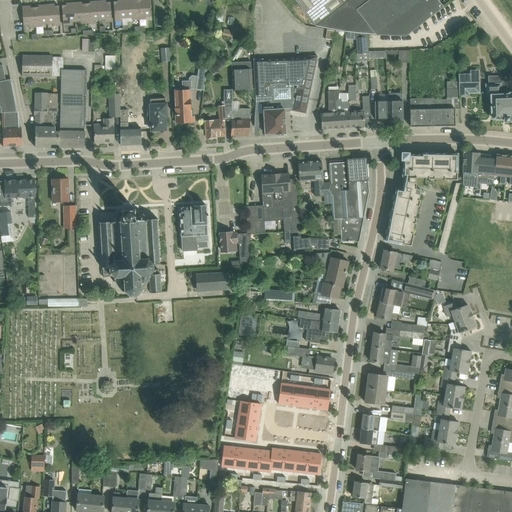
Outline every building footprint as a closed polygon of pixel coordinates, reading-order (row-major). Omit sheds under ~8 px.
[(122,18),(127,18),(125,0),(123,0),(117,0),(117,2),(113,2),(114,12),(115,21),(122,21),(122,18)] [(125,0),(127,18),(132,18),(132,20),(139,19),(137,0),(134,1),(133,0),(125,0)] [(137,0),(139,19),(146,19),(146,17),(151,16),(149,0),(141,0),(137,0)] [(368,0),(295,0),(315,26),(356,32),(375,34),(357,9),(368,0)] [(368,0),(357,9),(375,34),(406,36),(408,34),(443,7),(444,7),(438,0),(368,0)] [(98,2),(99,20),(104,20),(104,22),(111,21),(111,12),(110,2),(106,2),(106,1),(98,2)] [(86,4),(87,23),(94,23),(94,20),(99,20),(98,2),(90,2),(90,4),(86,4)] [(70,22),(75,22),(74,3),(66,4),(66,5),(61,6),(62,16),(63,25),(70,24),(70,22)] [(74,3),(75,22),(80,21),(80,24),(87,23),(86,4),(82,4),(82,3),(74,3)] [(34,8),(36,27),(43,26),(42,24),(48,24),(46,5),(38,6),(38,7),(34,8)] [(46,5),(48,24),(53,23),(53,26),(60,25),(59,6),(54,6),(54,5),(46,5)] [(29,27),(36,27),(34,8),(31,8),(30,7),(22,7),(23,25),(29,25),(29,27)] [(224,29),(222,35),(232,37),(234,31),(233,31),(226,29),(224,29)] [(327,29),(325,40),(332,41),(334,30),(327,29)] [(357,51),(376,51),(387,51),(409,50),(408,34),(406,36),(375,34),(356,33),(356,32),(357,51)] [(171,60),(170,48),(161,48),(162,61),(171,60)] [(411,63),(411,50),(409,50),(387,51),(387,54),(398,54),(399,63),(411,63)] [(376,58),(376,51),(357,51),(357,54),(369,53),(370,77),(371,89),(377,89),(376,77),(375,58),(376,58)] [(52,76),(52,57),(52,56),(32,56),(22,56),(22,76),(52,76)] [(115,56),(105,56),(105,70),(115,70),(115,56)] [(256,99),(254,125),(262,125),(263,128),(265,130),(265,134),(276,133),(279,135),(283,135),(285,133),(284,109),(292,109),(292,110),(305,113),(317,56),(257,59),(254,59),(256,99)] [(252,89),(251,69),(251,61),(231,62),(232,90),(252,89)] [(2,65),(0,65),(0,112),(1,112),(1,113),(3,113),(3,129),(2,129),(3,147),(22,146),(21,128),(19,128),(18,111),(17,112),(12,86),(10,79),(5,80),(2,65)] [(197,76),(196,89),(204,90),(207,68),(199,67),(197,76)] [(59,147),(84,148),(86,70),(61,69),(59,132),(59,147)] [(459,93),(460,93),(469,93),(469,92),(479,92),(479,83),(471,83),(470,74),(458,74),(459,82),(459,83),(459,93)] [(485,84),(486,87),(486,97),(490,97),(491,119),(495,121),(511,120),(511,84),(506,84),(506,76),(488,77),(489,84),(485,84)] [(174,85),(176,123),(194,122),(194,116),(191,116),(190,94),(192,94),(191,81),(182,81),(182,85),(174,85)] [(410,99),(410,126),(455,126),(454,109),(460,109),(460,93),(459,93),(459,83),(459,82),(446,82),(447,99),(434,99),(434,98),(410,99)] [(320,114),(321,130),(334,129),(333,119),(337,119),(337,112),(336,113),(335,101),(339,101),(338,91),(327,92),(329,113),(320,114)] [(36,93),(36,107),(57,108),(58,94),(36,93)] [(389,119),(389,121),(403,121),(402,93),(388,93),(389,101),(389,119)] [(108,94),(109,116),(120,116),(119,94),(108,94)] [(151,117),(151,120),(151,130),(165,129),(165,119),(165,117),(166,116),(165,98),(150,99),(150,109),(146,109),(147,117),(151,117)] [(222,106),(218,106),(219,120),(205,121),(206,138),(209,138),(210,139),(213,139),(214,137),(216,137),(216,136),(224,135),(224,121),(231,120),(232,101),(222,102),(222,106)] [(333,119),(334,129),(350,128),(349,112),(348,103),(341,103),(341,101),(339,101),(335,101),(336,113),(337,112),(337,119),(333,119)] [(375,119),(389,119),(389,101),(375,101),(375,119)] [(35,147),(59,147),(59,132),(55,132),(55,115),(57,115),(57,108),(36,107),(34,107),(34,115),(35,115),(35,147)] [(239,110),(232,110),(232,120),(231,120),(231,136),(249,135),(250,109),(239,108),(239,110)] [(141,144),(140,135),(140,127),(133,127),(133,125),(128,125),(128,109),(121,109),(120,128),(121,145),(141,144)] [(349,112),(350,128),(364,127),(363,111),(349,112)] [(104,119),(104,124),(94,125),(95,143),(114,142),(113,119),(104,119)] [(402,188),(415,188),(416,177),(428,177),(428,179),(434,179),(434,178),(444,178),(443,179),(456,180),(457,154),(451,154),(451,152),(446,152),(446,154),(433,153),(433,152),(428,152),(428,153),(421,153),(421,155),(408,154),(409,153),(402,153),(402,160),(403,160),(403,176),(405,176),(405,177),(404,177),(404,178),(404,181),(403,181),(404,182),(403,184),(402,184),(402,185),(404,185),(403,187),(402,187),(402,188)] [(463,152),(463,186),(476,187),(477,173),(494,175),(496,154),(463,152)] [(496,154),(494,175),(500,175),(500,183),(505,184),(505,175),(507,155),(496,154)] [(331,195),(333,219),(363,217),(368,191),(366,157),(346,159),(346,162),(339,162),(329,163),(330,183),(331,195)] [(315,197),(331,195),(330,183),(323,183),(323,180),(321,160),(312,161),(307,161),(307,162),(298,162),(299,182),(313,181),(315,197)] [(289,173),(275,174),(278,220),(283,220),(284,228),(284,232),(287,232),(292,232),(300,231),(296,178),(295,178),(289,179),(289,173)] [(246,233),(246,234),(251,234),(252,234),(265,233),(265,229),(264,221),(278,220),(275,174),(261,175),(261,185),(263,205),(255,205),(247,206),(246,221),(246,233)] [(68,201),(68,189),(68,179),(52,179),(52,201),(68,201)] [(0,180),(0,206),(12,206),(11,198),(16,198),(16,180),(0,180)] [(34,180),(16,180),(16,198),(28,198),(29,217),(35,217),(35,197),(34,180)] [(437,252),(444,254),(462,186),(462,183),(456,183),(437,252)] [(415,188),(402,188),(402,189),(396,188),(394,194),(393,194),(392,199),(393,200),(391,211),(390,211),(389,216),(390,217),(387,229),(386,229),(385,234),(386,234),(385,241),(411,246),(413,233),(412,233),(413,223),(415,223),(416,218),(415,217),(417,205),(418,206),(420,200),(418,200),(420,189),(415,188)] [(181,214),(180,214),(181,236),(182,251),(198,250),(197,248),(207,247),(207,241),(207,225),(206,205),(194,206),(194,207),(182,207),(181,209),(181,214)] [(63,228),(76,227),(76,206),(63,206),(63,228)] [(160,264),(157,219),(156,219),(156,217),(155,218),(155,219),(145,219),(145,217),(146,216),(145,215),(144,216),(143,214),(143,213),(142,213),(141,214),(139,214),(139,213),(138,214),(138,215),(136,216),(134,216),(134,210),(135,210),(135,209),(134,209),(134,208),(132,208),(123,209),(123,208),(121,208),(121,210),(120,210),(120,211),(121,211),(122,216),(119,217),(118,216),(118,215),(117,214),(116,215),(114,215),(113,215),(113,216),(111,218),(111,217),(110,219),(111,219),(111,222),(101,222),(101,221),(100,221),(100,222),(98,222),(98,224),(100,224),(103,277),(112,276),(114,279),(115,282),(118,285),(122,284),(123,283),(124,291),(129,296),(137,296),(142,290),(142,289),(150,288),(150,293),(161,292),(160,271),(158,269),(157,264),(160,264)] [(11,211),(0,212),(0,225),(2,237),(9,236),(8,225),(12,224),(11,211)] [(340,219),(341,242),(359,242),(363,217),(340,219)] [(292,232),(287,232),(287,240),(292,239),(292,242),(293,242),(294,249),(309,248),(309,244),(314,244),(314,246),(317,246),(317,249),(328,249),(329,239),(319,238),(307,238),(300,239),(300,231),(292,232)] [(236,233),(221,234),(222,252),(237,251),(236,243),(239,243),(240,260),(231,261),(232,266),(240,266),(248,265),(249,253),(251,234),(246,234),(246,233),(236,234),(236,233)] [(48,240),(42,237),(40,242),(41,246),(46,245),(48,240)] [(383,250),(380,268),(390,270),(393,271),(402,272),(404,266),(409,259),(410,255),(403,254),(396,252),(393,252),(383,250)] [(317,253),(314,265),(328,268),(327,273),(325,283),(340,287),(348,262),(331,258),(331,252),(317,253)] [(431,259),(430,268),(440,269),(441,260),(431,259)] [(429,269),(428,278),(438,280),(439,271),(429,269)] [(227,274),(196,275),(197,290),(228,288),(227,274)] [(409,276),(408,283),(408,284),(424,288),(425,282),(423,281),(423,280),(409,276)] [(318,281),(312,303),(315,303),(320,303),(324,304),(330,304),(332,297),(337,298),(340,287),(325,283),(318,281)] [(423,288),(424,288),(408,284),(408,283),(405,283),(404,290),(433,296),(434,290),(423,288)] [(379,295),(378,301),(380,302),(380,303),(393,306),(401,307),(402,299),(404,292),(403,292),(396,290),(393,290),(389,289),(388,288),(383,287),(381,295),(379,295)] [(278,293),(264,292),(243,291),(242,299),(294,302),(295,294),(278,293)] [(435,294),(434,298),(438,303),(444,301),(441,292),(435,294)] [(463,305),(473,302),(470,294),(460,297),(463,305)] [(36,296),(26,296),(26,305),(36,305),(36,296)] [(16,297),(16,306),(25,306),(25,297),(16,297)] [(44,299),(39,299),(39,305),(48,305),(48,307),(79,306),(79,299),(79,298),(44,299)] [(452,315),(454,321),(472,315),(470,310),(467,304),(457,308),(455,302),(443,306),(447,317),(452,315)] [(240,307),(240,311),(241,311),(253,313),(255,313),(256,305),(245,303),(245,307),(240,307)] [(380,303),(376,317),(386,319),(389,320),(397,322),(399,315),(391,313),(393,306),(380,303)] [(306,319),(305,320),(329,323),(329,322),(338,323),(340,310),(330,309),(329,309),(323,308),(322,314),(316,313),(307,312),(306,319)] [(241,315),(238,333),(248,335),(248,331),(252,331),(254,321),(249,321),(250,317),(241,315)] [(450,330),(449,341),(461,343),(463,331),(475,326),(473,320),(474,320),(472,315),(454,321),(457,328),(450,330)] [(300,319),(299,328),(307,329),(305,341),(319,343),(319,339),(328,340),(329,331),(337,332),(338,323),(329,322),(329,323),(305,320),(300,319)] [(401,323),(400,330),(424,333),(425,326),(401,323)] [(423,340),(424,333),(400,330),(399,337),(423,340)] [(373,332),(372,347),(383,348),(390,349),(391,341),(392,335),(385,334),(383,334),(373,332)] [(430,340),(424,339),(422,354),(428,355),(430,340)] [(452,352),(451,359),(469,363),(470,357),(471,351),(460,349),(461,343),(449,341),(447,352),(452,352)] [(256,345),(256,348),(257,351),(261,352),(263,350),(264,347),(262,344),(259,343),(256,345)] [(288,346),(286,354),(303,356),(308,357),(309,356),(310,349),(300,348),(288,346)] [(372,347),(370,361),(380,363),(381,363),(384,363),(389,364),(390,349),(383,348),(372,347)] [(233,358),(233,360),(241,361),(243,350),(235,349),(233,358)] [(412,355),(411,366),(419,367),(420,366),(421,356),(412,355)] [(333,359),(323,358),(317,357),(310,356),(309,369),(315,370),(331,372),(333,359)] [(444,365),(442,376),(455,378),(456,372),(467,374),(468,368),(469,363),(451,359),(450,366),(444,365)] [(396,365),(395,371),(419,374),(419,372),(419,367),(411,366),(408,366),(396,364),(396,365)] [(500,376),(499,386),(511,387),(511,369),(505,368),(504,374),(503,374),(500,376)] [(395,371),(394,377),(395,377),(406,378),(415,380),(418,380),(419,374),(395,371)] [(368,373),(366,388),(378,389),(385,390),(387,376),(380,375),(368,373)] [(446,388),(445,395),(463,398),(464,393),(465,386),(454,384),(455,378),(442,376),(441,387),(446,388)] [(278,386),(276,407),(288,408),(290,387),(278,386)] [(500,398),(499,404),(511,406),(511,387),(499,386),(497,395),(499,398),(500,398)] [(290,387),(288,408),(300,410),(302,388),(290,387)] [(302,388),(300,410),(312,411),(314,389),(302,388)] [(384,404),(385,390),(378,389),(366,388),(365,402),(376,404),(376,403),(384,404)] [(314,389),(312,411),(325,412),(327,391),(314,389)] [(438,401),(436,411),(448,414),(450,408),(461,409),(462,403),(463,398),(445,395),(444,402),(438,401)] [(240,402),(238,415),(259,418),(261,406),(240,402)] [(494,412),(492,421),(511,424),(511,406),(499,404),(498,410),(497,410),(494,412)] [(392,405),(391,412),(406,413),(413,414),(420,415),(421,407),(414,407),(414,408),(403,407),(392,405)] [(440,423),(439,430),(457,433),(458,428),(457,428),(458,422),(447,420),(448,414),(436,411),(434,422),(440,423)] [(391,412),(390,419),(405,420),(406,413),(391,412)] [(363,414),(361,428),(378,431),(380,416),(374,416),(374,415),(373,415),(363,414)] [(238,415),(236,427),(257,430),(259,418),(238,415)] [(493,439),(508,442),(511,442),(511,424),(492,421),(491,430),(493,433),(494,434),(493,439)] [(236,427),(234,439),(255,442),(257,430),(236,427)] [(377,445),(378,431),(361,428),(360,443),(370,444),(377,445)] [(456,439),(457,433),(439,430),(437,437),(432,436),(430,447),(442,449),(443,443),(454,445),(456,438),(456,439)] [(511,452),(507,452),(508,442),(493,439),(492,445),(491,445),(488,447),(486,457),(511,461),(511,455),(511,452)] [(383,445),(382,452),(387,452),(409,455),(409,448),(383,445)] [(224,448),(223,470),(235,471),(237,450),(224,448)] [(237,450),(235,471),(247,472),(249,451),(237,450)] [(272,450),(270,471),(282,472),(284,451),(272,450)] [(249,451),(247,472),(259,473),(261,452),(249,451)] [(284,451),(282,472),(294,473),(296,452),(284,451)] [(261,452),(259,473),(270,474),(271,453),(261,452)] [(296,452),(294,473),(306,475),(308,453),(296,452)] [(308,453),(306,475),(319,476),(321,454),(308,453)] [(44,455),(31,455),(31,471),(44,471),(44,455)] [(380,458),(358,455),(356,470),(368,471),(373,471),(372,478),(379,479),(395,481),(395,476),(395,473),(379,471),(380,458)] [(208,495),(215,496),(218,459),(201,460),(200,468),(201,468),(201,469),(211,470),(208,495)] [(396,508),(395,511),(426,511),(428,494),(430,481),(405,478),(405,482),(404,488),(403,499),(399,498),(398,508),(396,508)] [(53,496),(54,480),(45,479),(44,495),(53,496)] [(234,491),(240,491),(241,486),(241,480),(238,480),(234,480),(232,479),(231,486),(234,486),(234,491)] [(379,485),(404,488),(405,482),(395,481),(379,479),(379,485)] [(7,487),(0,486),(0,509),(5,510),(6,505),(16,506),(17,500),(19,500),(20,488),(18,488),(18,482),(8,481),(7,487)] [(355,481),(353,496),(364,498),(364,497),(366,498),(365,504),(371,505),(374,484),(366,483),(355,481)] [(430,481),(428,494),(448,497),(450,484),(430,481)] [(511,511),(511,491),(455,484),(451,511),(511,511)] [(25,497),(23,511),(35,511),(36,503),(37,499),(39,499),(40,487),(26,485),(25,497)] [(267,506),(268,494),(268,488),(263,488),(262,493),(254,492),(254,495),(254,496),(253,504),(267,506)] [(126,498),(124,511),(137,511),(139,500),(138,499),(139,491),(138,491),(127,490),(126,498)] [(296,496),(294,511),(310,511),(311,511),(309,511),(311,493),(297,491),(296,496)] [(65,511),(66,507),(66,502),(65,502),(66,492),(60,492),(59,501),(52,501),(51,511),(65,511)] [(111,511),(124,511),(126,498),(119,498),(120,492),(114,492),(113,497),(112,504),(111,511)] [(160,511),(161,496),(162,494),(149,493),(148,507),(147,511),(160,511)] [(76,511),(87,511),(89,511),(91,495),(78,494),(77,501),(76,511)] [(91,495),(89,511),(102,511),(103,503),(104,496),(91,495)] [(161,496),(160,511),(173,511),(173,510),(174,503),(174,497),(161,496)] [(222,511),(224,497),(216,496),(214,511),(222,511)] [(341,511),(347,511),(354,511),(355,503),(353,502),(343,501),(341,511)] [(182,511),(195,511),(196,505),(183,503),(182,511)] [(363,511),(365,504),(355,503),(354,511),(363,511)]
